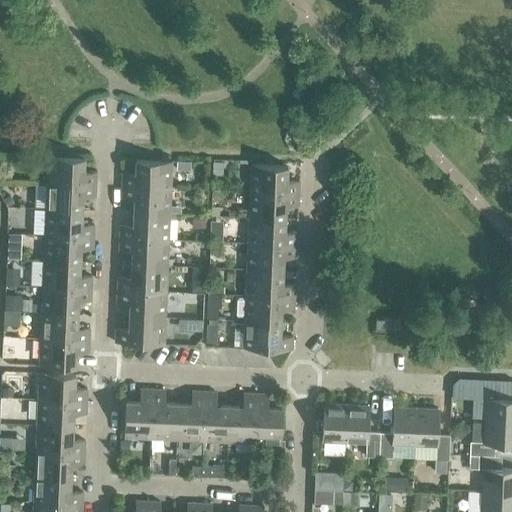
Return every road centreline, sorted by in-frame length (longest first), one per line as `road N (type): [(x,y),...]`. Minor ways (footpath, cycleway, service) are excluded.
road 1 (residential): [(103,373),(111,134)]
road 2 (residential): [(302,379),(308,172)]
road 3 (residential): [(302,379),(103,373)]
road 4 (residential): [(298,490),(99,484)]
road 5 (residential): [(444,387),(302,379)]
